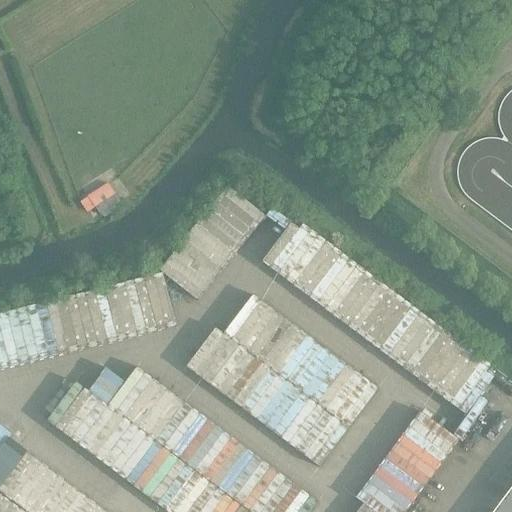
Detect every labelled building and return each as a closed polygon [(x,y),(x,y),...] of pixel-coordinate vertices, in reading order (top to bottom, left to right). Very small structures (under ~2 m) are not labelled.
[(90,212),(102,204),(106,211),(122,200),(110,182),(82,200),(90,212)] [(164,272),(201,298),(264,210),(226,184),(164,272)] [(507,365),(290,223),(261,267),(474,407),(462,425),(465,428),(507,365)] [(0,366),(178,330),(167,277),(0,311),(0,366)] [(216,326),(187,368),(325,464),(381,384),(253,295),(226,333),(216,326)] [(104,511),(21,455),(0,485),(0,511),(104,511)] [(511,511),(511,486),(492,511),(511,511)]
